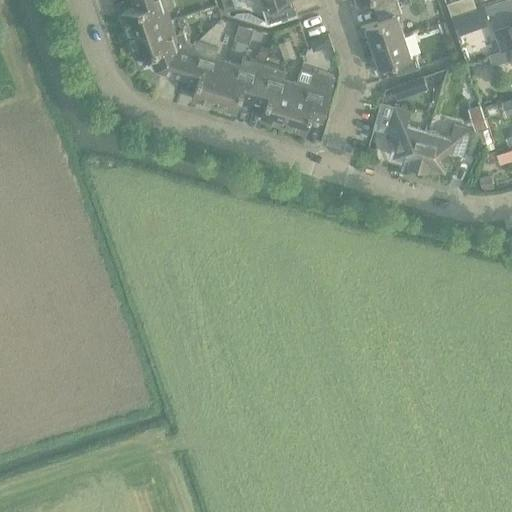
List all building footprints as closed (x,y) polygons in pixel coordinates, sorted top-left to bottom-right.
[(120,13),(127,35),(171,21),(167,8),(175,5),(173,0),(132,0),(135,8),(120,13)] [(233,0),(228,0),(223,2),(226,11),(236,8),(233,0)] [(260,0),(268,22),(268,23),(297,13),(292,0),(260,0)] [(352,0),(353,3),(362,0),(371,0),(375,9),(398,1),(397,0),(352,0)] [(472,0),(459,0),(448,4),(452,16),(476,8),(472,0)] [(369,34),(374,48),(389,42),(388,38),(404,33),(398,15),(402,13),(398,1),(375,9),(379,20),(361,26),(364,36),(369,34)] [(484,6),(453,17),(458,33),(489,23),(484,6)] [(237,13),(234,16),(269,26),(298,17),(297,13),(268,23),(268,22),(249,12),(237,13)] [(171,21),(127,35),(135,57),(150,52),(157,71),(185,79),(185,80),(189,67),(188,67),(197,42),(187,39),(184,30),(175,33),(171,21)] [(389,42),(374,48),(377,57),(372,58),(375,68),(393,62),(397,74),(420,66),(415,54),(411,55),(404,33),(388,38),(389,42)] [(487,46),(490,55),(505,50),(502,41),(487,46)] [(189,67),(185,80),(197,83),(192,99),(214,106),(228,61),(215,58),(218,49),(197,42),(188,67),(189,67)] [(262,47),(259,56),(266,59),(269,49),(262,47)] [(505,50),(490,55),(493,65),(508,60),(505,50)] [(228,61),(214,106),(237,112),(241,97),(254,100),(265,63),(243,57),(240,65),(228,61)] [(265,63),(254,100),(266,104),(261,120),(283,127),(297,82),(284,79),(287,70),(265,63)] [(297,82),(283,127),(305,133),(310,118),(323,121),(334,84),(332,84),(334,75),(319,71),(312,74),(312,75),(300,71),(297,82)] [(423,76),(393,86),(397,97),(427,87),(423,76)] [(511,98),(503,101),(507,114),(511,112),(511,98)] [(479,105),(470,108),(478,129),(487,126),(479,105)] [(408,163),(418,166),(429,130),(407,123),(411,111),(395,106),(387,131),(400,135),(394,153),(410,158),(408,163)] [(429,130),(418,166),(428,169),(429,164),(445,168),(450,150),(463,154),(470,129),(454,124),(451,136),(429,130)] [(490,174),(479,178),(482,191),(494,187),(490,174)]
